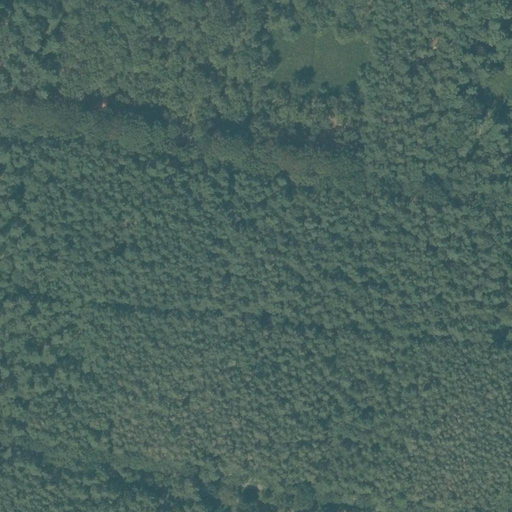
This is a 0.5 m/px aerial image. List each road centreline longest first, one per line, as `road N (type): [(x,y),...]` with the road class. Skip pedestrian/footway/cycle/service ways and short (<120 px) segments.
road 1 (track): [(0,101),(511,193)]
road 2 (track): [(0,424),(497,511)]
